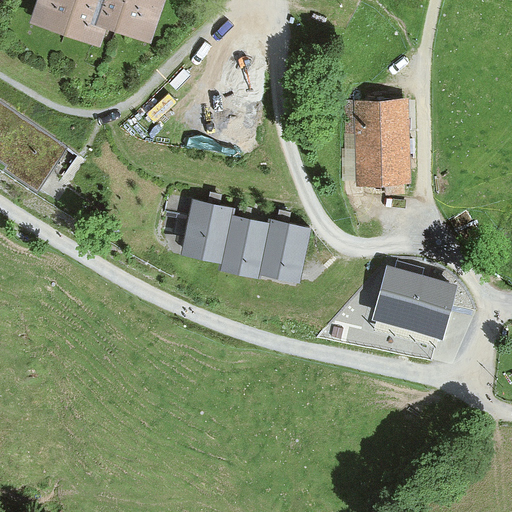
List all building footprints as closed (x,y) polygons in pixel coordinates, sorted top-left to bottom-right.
[(160,0),(43,0),(41,8),(54,13),(51,23),(82,34),(86,24),(102,29),(105,20),(134,30),(137,21),(151,26),(160,0)] [(412,101),(351,102),(347,126),(356,127),(360,182),(385,181),(387,192),(405,190),(404,169),(415,168),(412,101)] [(0,154),(23,120),(0,105),(0,154)] [(65,148),(23,120),(0,154),(0,163),(37,189),(65,148)] [(233,207),(194,199),(190,216),(178,213),(174,234),(186,236),(185,242),(224,250),(231,214),(233,207)] [(270,222),(231,214),(224,250),(222,257),(261,266),(262,262),(270,222)] [(310,227),(270,219),(270,222),(262,262),(301,270),(310,227)] [(453,286),(391,269),(378,315),(441,332),(453,286)]
